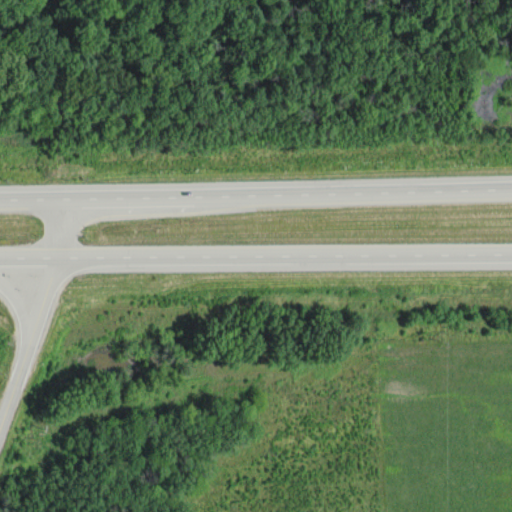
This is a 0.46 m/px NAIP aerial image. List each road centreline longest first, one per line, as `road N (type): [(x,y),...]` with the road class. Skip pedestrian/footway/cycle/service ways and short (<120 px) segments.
road 1 (trunk): [(511,188),(0,201)]
road 2 (trunk): [(58,259),(511,253)]
